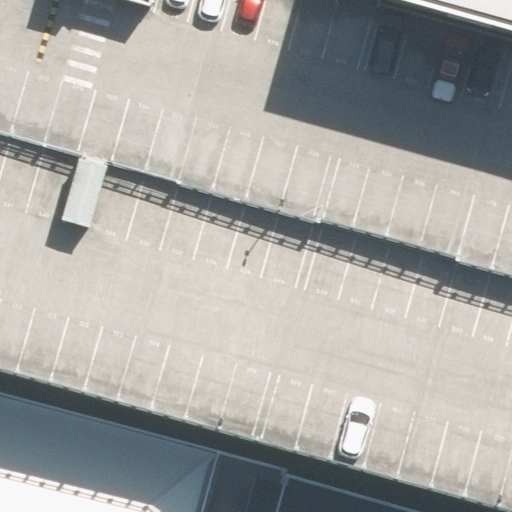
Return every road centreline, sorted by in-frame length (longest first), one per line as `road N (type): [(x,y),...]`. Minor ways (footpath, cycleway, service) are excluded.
road 1 (unknown): [(511,334),(319,254),(99,204)]
road 2 (unknown): [(93,0),(511,110)]
